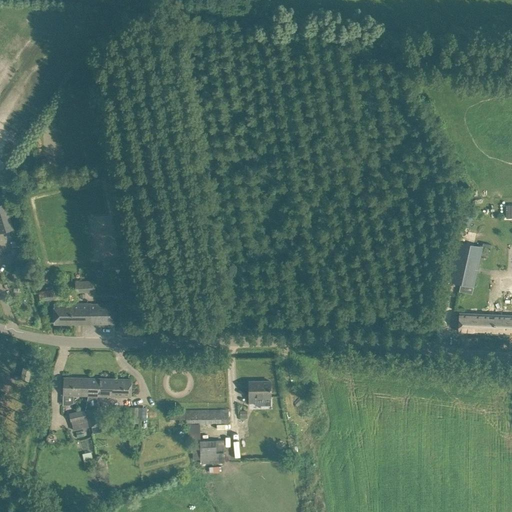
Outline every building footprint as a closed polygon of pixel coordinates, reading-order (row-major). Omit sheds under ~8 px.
[(0,172),(2,174),(8,165),(0,158),(0,172)] [(5,203),(0,204),(0,232),(13,229),(5,203)] [(468,226),(474,215),(467,211),(461,223),(468,226)] [(478,250),(454,244),(444,282),(468,288),(478,250)] [(79,280),(75,281),(76,294),(95,293),(94,281),(79,281),(79,280)] [(55,298),(53,290),(38,293),(40,301),(55,298)] [(54,324),(114,324),(114,303),(54,304),(54,324)] [(511,333),(511,315),(459,313),(458,331),(511,333)] [(23,367),(20,380),(28,382),(31,369),(23,367)] [(64,377),(63,395),(82,395),(88,396),(89,378),(82,378),(64,377)] [(88,396),(85,410),(98,407),(97,396),(130,397),(131,379),(89,378),(88,396)] [(270,381),(248,381),(249,391),(249,402),(255,402),(255,397),(271,397),(271,391),(270,381)] [(98,407),(85,410),(89,427),(92,426),(101,424),(103,423),(99,407),(98,407)] [(85,410),(69,413),(71,422),(73,430),(89,427),(85,410)] [(228,410),(170,411),(170,419),(186,419),(186,423),(186,424),(188,424),(187,438),(187,440),(192,440),(193,458),(200,458),(200,463),(222,463),(224,462),(224,451),(224,450),(224,439),(200,440),(200,423),(223,423),(228,423),(228,420),(228,410)] [(271,449),(283,448),(282,427),(270,427),(271,449)]
